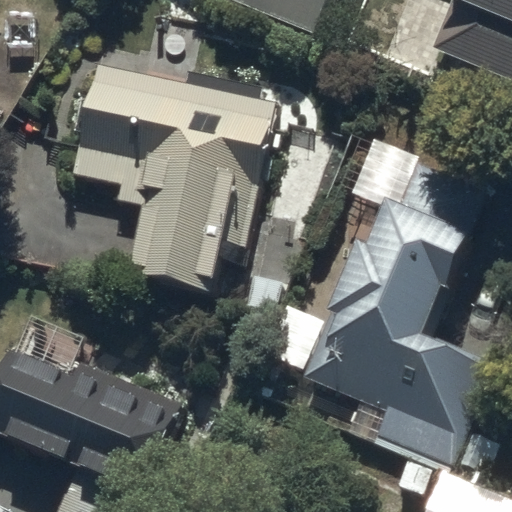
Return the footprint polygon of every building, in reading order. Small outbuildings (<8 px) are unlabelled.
[(336,0),(232,0),(228,11),(316,48),(336,0)] [(511,0),(464,0),(437,67),(511,98),(511,0)] [(281,118),(97,78),(72,195),(125,206),(123,217),(151,224),(133,306),(217,325),(243,206),(261,209),(281,118)] [(494,212),(416,180),(374,281),(356,274),(306,393),(389,428),(380,449),(454,479),(496,379),(435,354),(494,212)] [(69,406),(0,383),(0,466),(137,511),(157,511),(188,421),(76,383),(69,406)] [(501,511),(447,490),(437,511),(501,511)]
